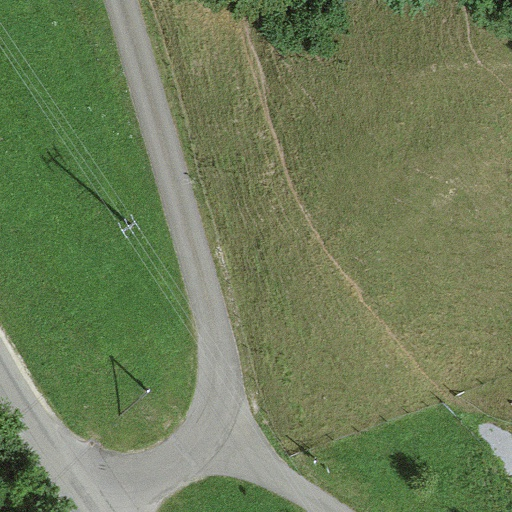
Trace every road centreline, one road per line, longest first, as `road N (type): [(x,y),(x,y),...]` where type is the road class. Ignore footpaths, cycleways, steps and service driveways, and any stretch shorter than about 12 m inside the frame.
road 1 (track): [(121,0),(216,335),(219,377),(193,449),(88,504)]
road 2 (unclassified): [(0,374),(94,511)]
road 3 (track): [(330,511),(290,485),(193,449)]
